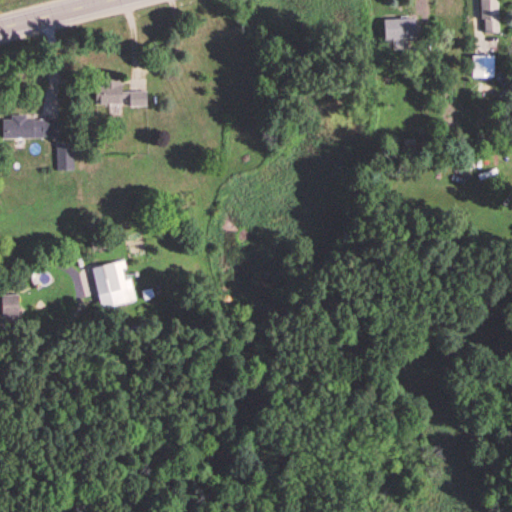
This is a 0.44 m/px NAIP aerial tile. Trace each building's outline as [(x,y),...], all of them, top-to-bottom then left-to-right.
[(500,34),(500,0),(483,0),(483,34),(500,34)] [(386,41),(423,41),(423,19),(386,19),(386,41)] [(496,78),(496,57),(474,57),(474,78),(496,78)] [(97,81),(97,106),(127,106),(127,107),(148,107),(148,91),(123,91),(123,81),(97,81)] [(4,118),(4,139),(61,139),(61,118),(4,118)] [(103,310),(136,301),(133,286),(130,287),(123,261),(92,269),(103,310)] [(23,295),(0,295),(0,317),(23,317),(23,295)]
